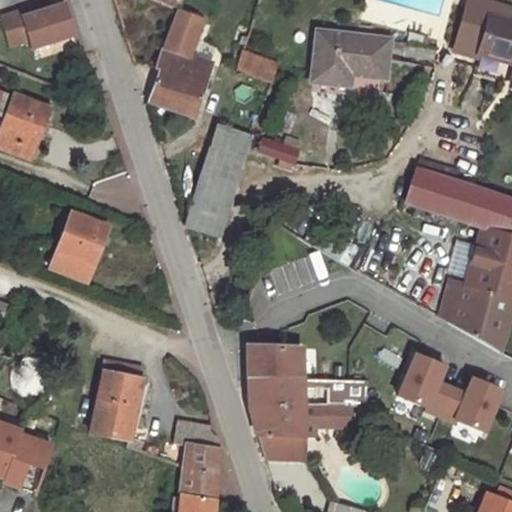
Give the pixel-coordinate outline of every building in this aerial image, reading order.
[(157,0),(178,8),(180,0),(157,0)] [(479,51),(480,47),(488,16),(511,22),(511,6),(486,0),(466,0),(455,44),(479,51)] [(17,12),(0,17),(0,33),(4,47),(24,41),(27,50),(70,37),(60,5),(19,18),(17,12)] [(202,21),(177,12),(164,49),(187,58),(202,21)] [(511,22),(488,16),(480,47),(511,55),(511,78),(510,86),(511,86),(511,22)] [(386,42),(317,34),(311,81),(333,83),(334,72),(348,74),(381,78),(386,42)] [(159,71),(147,103),(192,118),(211,67),(187,58),(164,49),(157,70),(159,71)] [(277,65),(241,52),(235,71),(270,84),(277,65)] [(347,85),(348,74),(334,72),(333,83),(347,85)] [(14,97),(49,111),(52,104),(16,90),(14,97)] [(0,150),(29,161),(49,111),(14,97),(0,134),(0,150)] [(232,111),(224,108),(217,125),(249,136),(255,119),(232,111)] [(217,125),(186,224),(185,228),(218,238),(249,136),(217,125)] [(295,151),(262,140),(257,152),(291,163),(295,151)] [(405,202),(425,209),(491,232),(475,289),(463,285),(451,327),(497,354),(511,300),(511,203),(414,171),(405,202)] [(106,228),(70,215),(49,269),(86,283),(106,228)] [(254,227),(231,309),(245,309),(271,231),(254,227)] [(463,285),(449,281),(438,319),(451,327),(463,285)] [(246,348),(247,381),(301,382),(300,350),(246,348)] [(443,368),(414,356),(396,398),(424,410),(423,412),(452,424),(453,422),(482,434),(500,392),(471,380),(464,396),(436,385),(443,368)] [(102,373),(89,433),(129,442),(141,380),(102,373)] [(301,382),(247,381),(247,402),(264,461),(302,462),(302,440),(301,382)] [(364,383),(301,382),(302,440),(316,440),(316,429),(350,428),(363,429),(364,383)] [(44,470),(52,446),(20,435),(21,432),(0,424),(0,477),(4,478),(2,482),(19,488),(27,464),(44,470)] [(218,444),(216,437),(180,432),(177,445),(186,447),(218,452),(218,444)] [(129,442),(128,448),(142,454),(144,448),(129,442)] [(213,501),(218,452),(186,447),(184,470),(182,482),(181,496),(213,501)] [(27,464),(19,488),(36,494),(44,470),(27,464)] [(184,470),(174,466),(171,480),(182,482),(184,470)] [(494,499),(511,507),(511,495),(498,489),(494,499)] [(511,511),(511,507),(494,499),(485,495),(478,511),(511,511)] [(211,511),(213,501),(181,496),(178,511),(211,511)] [(327,511),(364,511),(329,503),(327,511)]
